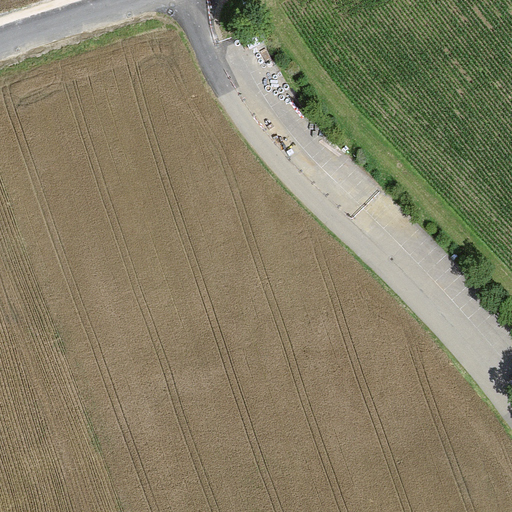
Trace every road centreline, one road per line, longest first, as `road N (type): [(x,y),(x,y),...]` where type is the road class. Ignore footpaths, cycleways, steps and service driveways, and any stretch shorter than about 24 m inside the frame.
road 1 (unclassified): [(192,0),(213,62),(255,132),(395,277),(511,417)]
road 2 (tertiary): [(0,38),(119,0)]
